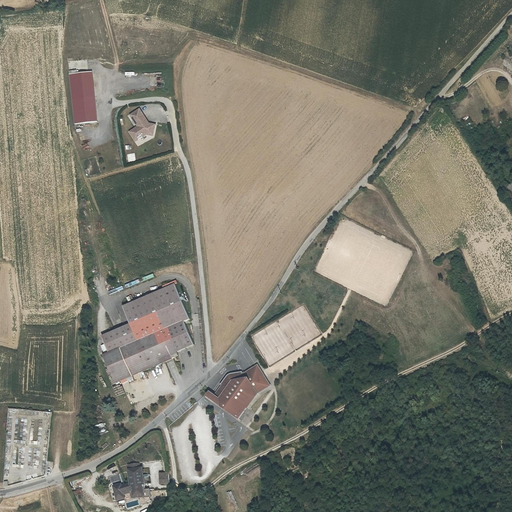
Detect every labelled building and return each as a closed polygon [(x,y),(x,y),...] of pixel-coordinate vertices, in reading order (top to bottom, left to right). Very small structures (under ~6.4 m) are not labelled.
[(74,125),(98,123),(94,72),(78,74),(77,71),(70,71),(74,125)] [(136,143),(157,131),(153,123),(150,124),(141,108),(130,114),(137,127),(130,131),(136,143)] [(103,356),(116,383),(160,363),(158,359),(171,354),(172,358),(178,355),(176,351),(193,343),(183,320),(188,318),(173,284),(122,307),(129,324),(101,337),(109,354),(103,356)] [(172,358),(171,354),(158,359),(160,363),(172,358)] [(269,385),(264,378),(262,374),(257,367),(250,372),(251,375),(248,377),(246,373),(243,373),(243,371),(231,373),(229,374),(227,376),(221,384),(222,385),(215,395),(226,404),(223,408),(239,419),(244,412),(240,409),(254,390),(258,392),(269,385)] [(207,396),(223,408),(226,404),(215,395),(210,392),(207,396)] [(133,497),(146,495),(144,477),(141,478),(140,467),(129,469),(131,483),(120,484),(120,482),(113,483),(115,496),(121,495),(121,491),(128,490),(129,491),(130,491),(131,492),(131,493),(132,494),(132,495),(133,497)] [(119,475),(116,476),(114,472),(109,474),(111,482),(121,479),(119,475)] [(159,483),(168,483),(168,475),(159,475),(159,483)]
